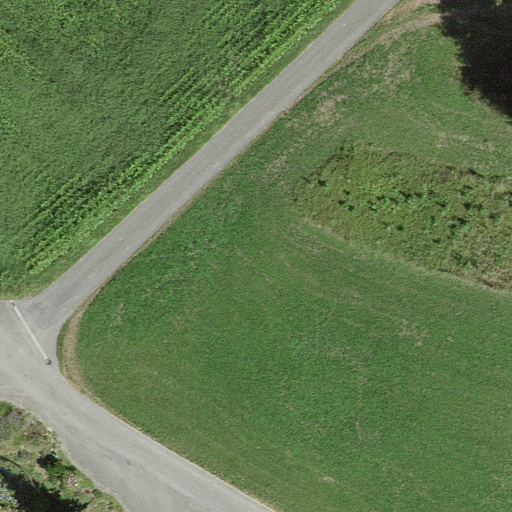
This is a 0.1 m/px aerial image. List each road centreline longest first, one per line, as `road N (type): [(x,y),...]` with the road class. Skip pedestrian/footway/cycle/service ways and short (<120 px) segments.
road 1 (residential): [(380,0),(0,356)]
road 2 (residential): [(0,363),(263,511)]
